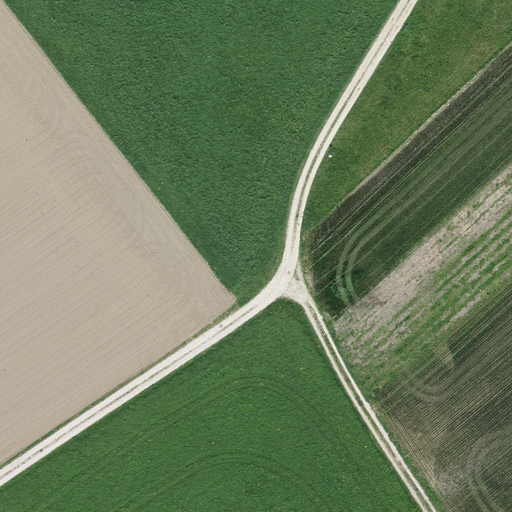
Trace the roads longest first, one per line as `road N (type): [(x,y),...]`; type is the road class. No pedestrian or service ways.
road 1 (track): [(428,511),(292,279),(290,239),(321,143),(408,0)]
road 2 (track): [(292,279),(0,476)]
